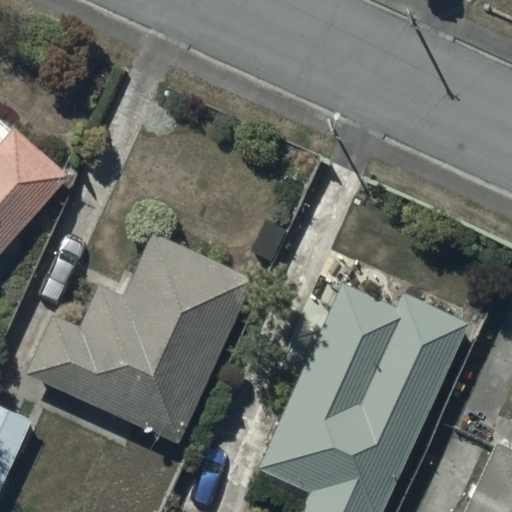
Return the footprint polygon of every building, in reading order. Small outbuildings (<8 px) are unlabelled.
[(0,240),(68,163),(14,116),(10,121),(0,112),(0,240)] [(52,301),(25,360),(180,430),(256,264),(151,217),(121,284),(98,274),(80,313),(52,301)] [(396,294),(344,270),(256,456),(308,480),(292,511),(374,511),(471,308),(404,277),(396,294)] [(0,480),(32,406),(0,392),(0,480)] [(511,511),(511,434),(495,426),(455,511),(511,511)]
